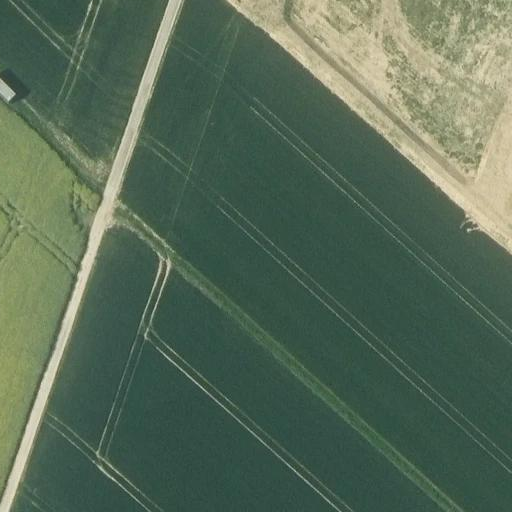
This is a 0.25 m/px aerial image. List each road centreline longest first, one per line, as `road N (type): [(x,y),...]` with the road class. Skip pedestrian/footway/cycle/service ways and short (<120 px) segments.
road 1 (track): [(458,511),(109,200),(0,87)]
road 2 (track): [(176,0),(4,511)]
